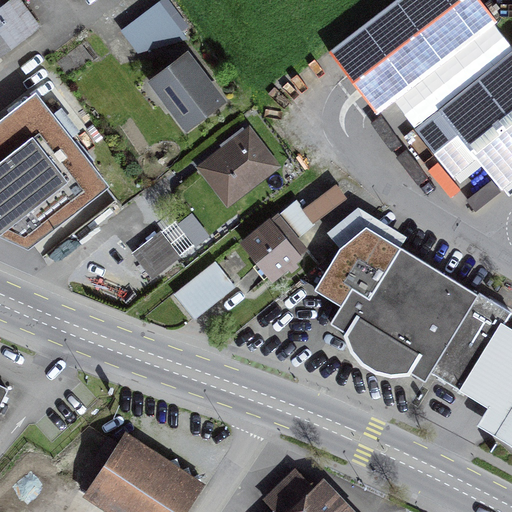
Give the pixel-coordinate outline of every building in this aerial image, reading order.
[(11,0),(0,8),(0,55),(38,28),(16,0),(11,0)] [(397,0),(329,53),(375,112),(496,19),(480,0),(397,0)] [(161,2),(123,30),(137,50),(183,37),(161,2)] [(81,43),(56,62),(67,77),(92,58),(81,43)] [(511,52),(416,129),(453,176),(476,158),(501,189),(511,179),(511,52)] [(186,58),(154,82),(187,125),(219,101),(186,58)] [(371,117),(392,143),(416,125),(395,98),(371,117)] [(0,233),(28,247),(107,185),(47,110),(0,146),(0,233)] [(249,131),(202,167),(228,201),(275,165),(249,131)] [(323,177),(298,193),(304,203),(329,186),(323,177)] [(296,200),(244,242),(272,277),(305,250),(295,238),(314,223),(296,200)] [(177,219),(133,253),(151,277),(195,243),(177,219)] [(425,381),(430,372),(478,294),(367,226),(338,249),(313,289),(340,306),(330,323),(347,333),(346,335),(352,350),(363,362),(376,370),(392,374),(408,372),(408,371),(425,381)] [(215,263),(175,294),(194,317),(234,286),(215,263)] [(479,293),(478,294),(430,372),(487,406),(476,424),(511,445),(511,326),(504,322),(511,312),(479,293)] [(0,404),(8,388),(0,384),(0,404)] [(174,511),(188,491),(110,439),(84,478),(135,511),(174,511)] [(276,511),(336,511),(296,471),(266,500),(276,511)]
